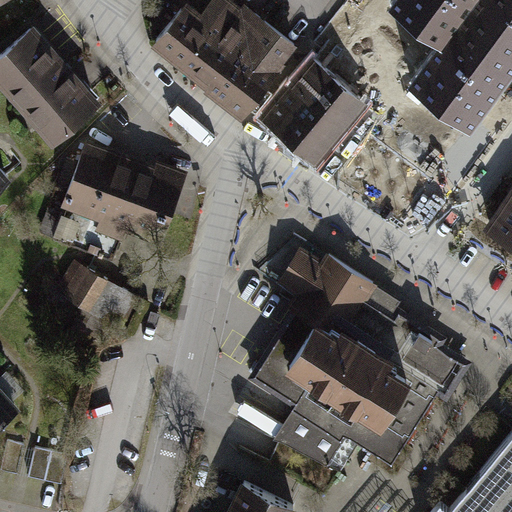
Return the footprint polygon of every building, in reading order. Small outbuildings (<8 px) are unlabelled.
[(186,3),(152,47),(208,89),(205,92),(244,121),(299,48),(234,0),(209,0),(199,14),(186,3)] [(435,42),(406,81),(468,127),(499,85),(511,67),(511,0),(387,0),(385,4),(435,42)] [(32,19),(0,46),(0,81),(50,140),(100,98),(32,19)] [(311,55),(257,117),(312,165),(366,102),(311,55)] [(87,139),(64,202),(160,237),(183,175),(87,139)] [(0,158),(0,181),(11,172),(0,158)] [(511,183),(479,232),(511,254),(511,183)] [(291,306),(250,374),(295,404),(276,436),(341,469),(360,442),(393,463),(438,391),(448,397),(474,360),(445,342),(449,334),(399,304),(403,297),(328,249),(325,256),(302,244),(280,279),(297,289),(288,304),(291,306)] [(75,256),(51,294),(111,331),(135,292),(75,256)] [(0,381),(0,420),(19,403),(0,381)] [(511,511),(511,428),(455,507),(442,497),(431,511),(511,511)] [(36,472),(59,477),(65,453),(42,447),(36,472)] [(290,511),(294,505),(242,479),(225,511),(290,511)]
